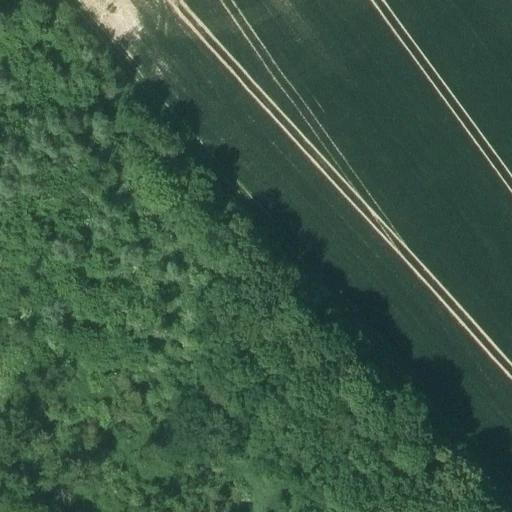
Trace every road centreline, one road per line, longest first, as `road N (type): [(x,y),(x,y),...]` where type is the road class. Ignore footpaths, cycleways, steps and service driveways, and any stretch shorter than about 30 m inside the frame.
road 1 (track): [(180,120),(511,481)]
road 2 (track): [(180,120),(69,0)]
